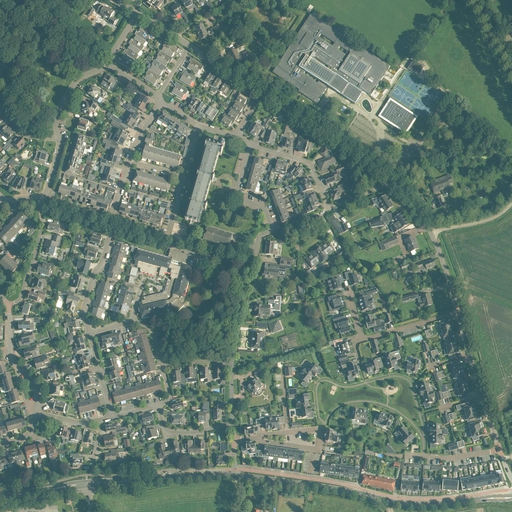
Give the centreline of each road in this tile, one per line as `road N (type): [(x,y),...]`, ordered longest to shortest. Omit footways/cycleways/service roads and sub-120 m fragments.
road 1 (secondary): [(511,494),(413,504),(236,475)]
road 2 (residential): [(90,334),(85,310),(129,161)]
road 3 (unclassified): [(511,483),(458,314)]
road 4 (unclassified): [(396,183),(265,94)]
road 5 (unclassified): [(265,94),(136,15)]
road 6 (residential): [(251,267),(257,240),(273,227),(262,204),(240,197),(252,146)]
road 7 (secondary): [(236,475),(114,482)]
